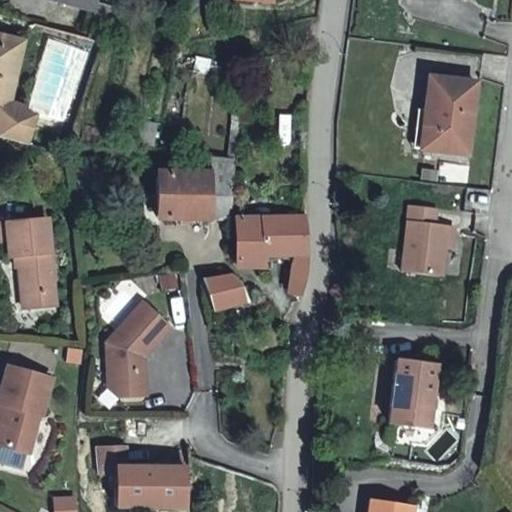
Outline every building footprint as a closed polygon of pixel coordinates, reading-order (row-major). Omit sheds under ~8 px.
[(49,0),(49,3),(89,13),(92,0),(49,0)] [(422,0),(422,2),(421,8),(459,11),(460,0),(422,0)] [(0,141),(3,142),(25,148),(33,118),(12,112),(10,120),(3,119),(19,47),(0,42),(0,141)] [(424,85),(421,115),(419,135),(431,136),(429,158),(460,161),(469,89),(424,85)] [(419,135),(421,115),(412,114),(410,135),(419,135)] [(431,136),(419,135),(410,135),(408,155),(429,158),(431,136)] [(208,176),(176,175),(157,174),(155,220),(227,222),(230,195),(233,164),(209,162),(208,176)] [(304,226),(304,194),(286,194),(287,219),(260,220),(265,259),(291,258),(288,290),(289,293),(291,295),(293,297),(296,298),(300,299),(305,257),(304,226)] [(437,284),(440,254),(431,253),(433,232),(430,232),(431,217),(401,214),(395,280),(437,284)] [(235,270),(264,269),(265,259),(260,220),(234,221),(235,270)] [(18,258),(22,296),(54,293),(45,221),(0,225),(0,242),(5,242),(7,259),(18,258)] [(431,253),(440,254),(446,255),(448,234),(433,232),(431,253)] [(238,286),(230,277),(201,284),(211,315),(247,304),(245,299),(238,286)] [(54,293),(22,296),(23,309),(56,306),(54,293)] [(140,362),(167,331),(137,305),(100,349),(102,394),(114,405),(143,403),(142,381),(134,374),(133,363),(140,362)] [(142,381),(140,362),(133,363),(134,374),(142,381)] [(423,435),(431,370),(391,366),(384,430),(423,435)] [(0,406),(3,407),(0,417),(0,447),(27,456),(37,417),(40,418),(50,380),(5,367),(0,384),(0,406)] [(273,406),(272,381),(258,382),(259,406),(273,406)] [(126,454),(97,456),(99,477),(115,476),(114,503),(108,503),(107,510),(184,511),(183,487),(184,472),(127,475),(126,454)] [(407,511),(410,493),(362,485),(358,511),(407,511)] [(75,511),(76,496),(51,495),(50,511),(75,511)]
